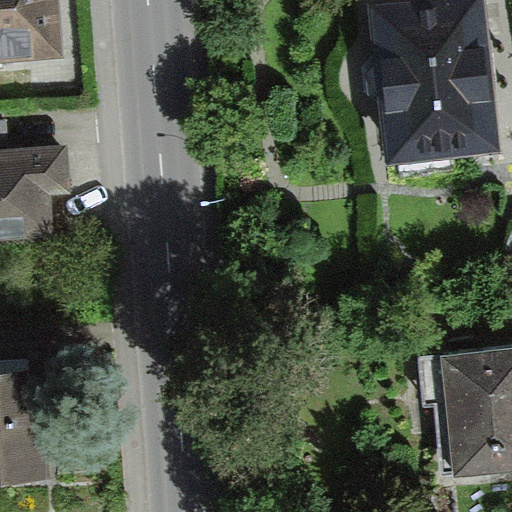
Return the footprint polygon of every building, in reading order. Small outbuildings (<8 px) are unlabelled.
[(0,0),(0,46),(57,45),(55,0),(0,0)] [(489,0),(371,0),(386,147),(503,135),(489,0)] [(0,143),(0,142),(0,243),(54,241),(49,141),(0,143)] [(511,221),(502,258),(511,261),(511,221)] [(511,329),(420,339),(428,394),(436,393),(443,463),(511,456),(511,329)] [(0,468),(50,466),(44,355),(0,357),(0,468)]
